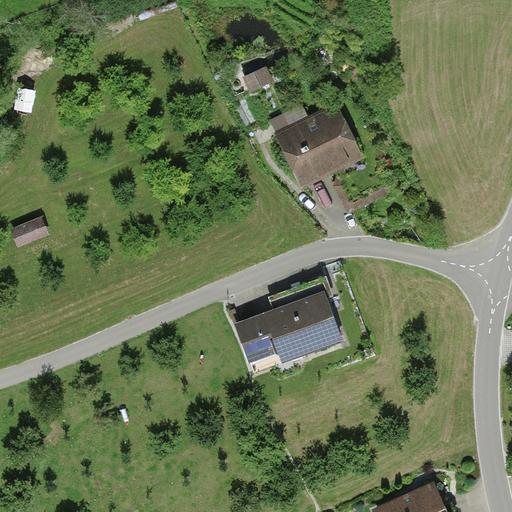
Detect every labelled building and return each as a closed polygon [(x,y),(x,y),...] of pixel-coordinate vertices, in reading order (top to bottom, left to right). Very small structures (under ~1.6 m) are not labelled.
[(306,191),(368,161),(342,107),(280,137),(306,191)] [(40,204),(36,189),(9,198),(14,212),(40,204)] [(19,245),(50,234),(44,219),(14,230),(19,245)] [(345,344),(328,293),(240,324),(253,363),(281,353),(285,365),(345,344)] [(450,511),(437,483),(376,511),(450,511)]
